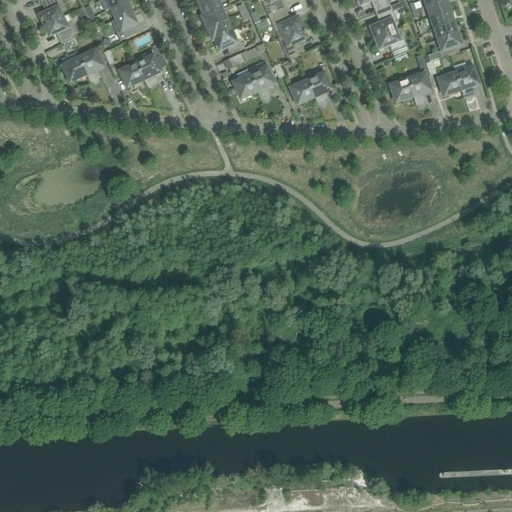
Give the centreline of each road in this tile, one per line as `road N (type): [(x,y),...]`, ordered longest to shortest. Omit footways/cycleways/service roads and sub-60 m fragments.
road 1 (residential): [(57,109),(208,126)]
road 2 (residential): [(368,131),(312,0)]
road 3 (residential): [(337,0),(393,130)]
road 4 (residential): [(229,126),(368,131)]
road 5 (residential): [(208,126),(150,0)]
road 6 (residential): [(171,0),(229,126)]
road 7 (residential): [(4,0),(57,109)]
road 8 (residential): [(393,130),(511,116)]
